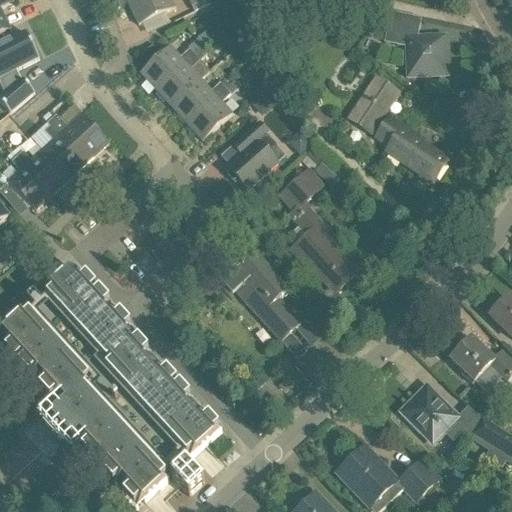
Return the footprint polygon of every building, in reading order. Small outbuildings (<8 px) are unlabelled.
[(8,0),(0,0),(0,35),(9,31),(1,16),(0,17),(0,15),(0,8),(10,3),(8,0)] [(141,0),(128,6),(138,27),(146,24),(152,36),(169,27),(163,16),(175,10),(169,0),(141,0)] [(207,0),(195,0),(189,3),(194,13),(211,5),(207,0)] [(265,0),(262,0),(256,28),(273,32),(282,0),(280,0),(272,0),(272,2),(265,0)] [(391,14),(384,45),(406,49),(408,80),(448,78),(446,38),(418,39),(422,20),(391,14)] [(40,62),(26,35),(0,48),(0,86),(5,97),(0,101),(0,103),(10,116),(35,95),(23,82),(22,83),(17,73),(40,62)] [(170,47),(140,74),(156,91),(194,56),(189,51),(181,59),(170,47)] [(149,66),(160,56),(153,48),(142,58),(149,66)] [(194,56),(156,91),(171,109),(201,81),(191,70),(200,62),(194,56)] [(201,81),(171,109),(187,126),(226,90),(220,84),(211,93),(201,81)] [(377,81),(357,111),(384,129),(378,139),(390,147),(395,140),(397,141),(404,131),(383,116),(398,96),(377,81)] [(226,90),(187,126),(202,143),(232,115),(222,104),(231,96),(226,90)] [(252,106),(258,113),(266,114),(273,108),(263,96),(252,106)] [(47,125),(50,128),(86,166),(109,145),(82,115),(67,129),(56,117),(47,125)] [(246,152),(227,169),(228,171),(227,176),(234,184),(239,183),(247,192),(277,166),(276,165),(284,158),(275,149),(276,148),(266,136),(268,134),(259,125),(238,143),(246,152)] [(53,142),(42,152),(69,182),(86,166),(50,128),(45,133),(53,142)] [(391,148),(388,153),(434,184),(448,162),(416,140),(417,139),(404,131),(397,141),(395,140),(390,147),(391,148)] [(309,173),(283,197),(297,212),(292,216),(310,236),(293,251),(322,283),(325,281),(336,294),(359,274),(330,243),(333,240),(303,207),(323,189),(310,174),(313,171),(332,189),(346,174),(316,145),(315,146),(313,144),(304,154),(306,156),(300,163),(309,173)] [(23,154),(17,159),(53,197),(69,182),(42,152),(31,163),(23,154)] [(20,173),(8,184),(36,213),(53,197),(17,159),(11,164),(20,173)] [(0,223),(9,217),(0,204),(0,223)] [(233,274),(223,284),(233,294),(235,292),(281,343),(282,344),(302,325),(280,302),(290,293),(289,292),(267,268),(272,263),(264,255),(259,259),(257,257),(257,256),(256,256),(234,275),(233,274)] [(222,434),(130,333),(133,331),(118,314),(115,317),(109,311),(112,308),(84,277),(81,280),(74,272),(71,275),(68,277),(68,276),(65,280),(64,279),(51,291),(52,291),(45,297),(46,298),(40,304),(35,298),(34,298),(33,298),(32,298),(29,301),(28,302),(29,303),(28,304),(34,310),(28,315),(27,314),(20,320),(20,319),(7,331),(8,332),(4,335),(5,335),(2,338),(3,338),(0,340),(0,343),(6,349),(4,351),(32,381),(34,380),(40,387),(38,388),(53,405),(38,419),(72,456),(80,449),(137,511),(169,483),(168,482),(171,479),(190,499),(205,485),(187,465),(190,462),(190,463),(222,434)] [(491,319),(488,322),(500,333),(503,330),(511,339),(511,303),(509,300),(491,318),(491,319)] [(472,341),(452,362),(463,372),(461,374),(474,385),(477,382),(490,394),(505,379),(509,382),(511,378),(511,362),(503,354),(495,362),(472,341)] [(422,434),(434,445),(445,434),(454,443),(468,429),(461,422),(462,421),(448,406),(446,408),(428,390),(424,394),(422,392),(400,415),(421,436),(422,434)] [(487,406),(480,418),(490,424),(497,412),(487,406)] [(511,438),(484,421),(474,436),(511,459),(511,438)] [(365,449),(336,476),(370,511),(371,510),(373,511),(374,511),(384,503),(387,506),(403,492),(416,505),(440,482),(422,463),(399,485),(397,483),(398,482),(365,449)] [(453,469),(453,464),(449,460),(441,460),(437,464),(437,469),(441,472),(449,472),(453,469)] [(331,511),(316,496),(298,511),(331,511)]
